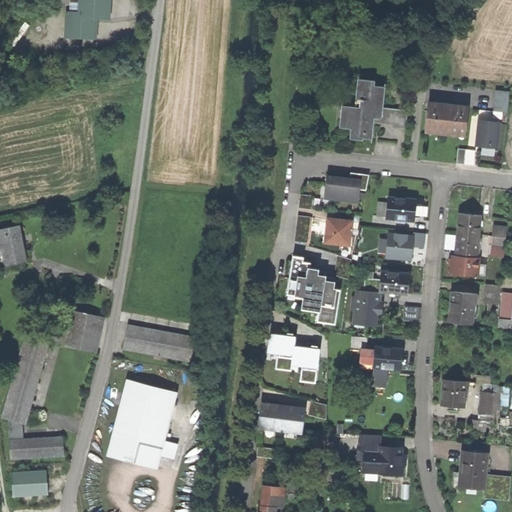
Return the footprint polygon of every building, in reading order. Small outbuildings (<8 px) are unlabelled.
[(67,13),(66,38),(97,39),(98,24),(111,24),(112,0),(78,0),(77,14),(67,13)] [(363,142),(363,139),(371,140),(373,124),(374,119),(382,120),(383,109),(386,88),(375,87),(376,82),(358,80),(356,102),(360,102),(360,108),(342,106),(340,129),(351,130),(350,140),(363,142)] [(510,94),(495,93),(493,120),(501,120),(502,114),(508,114),(510,94)] [(468,107),(429,103),(426,134),(465,138),(468,107)] [(409,110),(383,109),(382,120),(374,119),(373,124),(393,125),(393,129),(408,130),(409,110)] [(501,124),(479,122),(476,147),(498,150),(501,124)] [(459,150),(457,164),(474,166),(475,153),(459,150)] [(362,180),(361,191),(367,191),(370,177),(352,174),(351,179),(362,180)] [(361,191),(362,180),(351,179),(327,177),(325,200),(359,204),(361,191)] [(312,210),(313,198),(301,196),(300,209),(312,210)] [(386,220),(415,223),(417,200),(388,198),(387,204),(386,218),(386,220)] [(386,218),(387,204),(378,203),(377,218),(386,218)] [(480,238),(482,216),(458,215),(457,236),(480,238)] [(311,219),(298,217),(295,243),(308,244),(311,219)] [(351,247),(354,222),(328,219),(325,244),(351,247)] [(6,268),(28,263),(20,226),(0,230),(0,251),(3,251),(6,268)] [(507,228),(494,227),(493,237),(506,238),(507,228)] [(413,262),(416,237),(389,233),(388,240),(380,239),(378,254),(387,255),(386,259),(413,262)] [(480,238),(457,236),(455,255),(479,256),(480,238)] [(506,238),(493,237),(492,257),(505,258),(506,238)] [(305,259),(293,257),(287,296),(305,299),(303,310),(320,312),(318,322),(335,324),(340,293),(333,291),(334,280),(325,279),(326,274),(319,273),(320,270),(312,269),(312,265),(304,263),(305,259)] [(349,281),(352,261),(339,257),(335,277),(349,281)] [(479,278),(480,259),(452,257),(450,276),(479,278)] [(409,296),(411,274),(382,272),(380,294),(383,294),(409,296)] [(501,288),(486,286),(484,305),(499,307),(501,288)] [(380,294),(356,291),(355,298),(352,297),(350,311),(354,312),(352,326),(378,328),(379,318),(382,319),(384,303),(382,303),(383,294),(380,294)] [(477,296),(452,293),(448,323),(473,326),(477,296)] [(420,321),(421,310),(406,309),(405,320),(420,321)] [(105,319),(76,313),(68,347),(97,354),(105,319)] [(128,325),(123,351),(196,365),(201,340),(128,325)] [(295,347),(296,338),(270,334),(268,354),(279,355),(277,370),(292,372),(292,366),(295,347)] [(27,426),(48,343),(23,336),(1,420),(8,421),(24,426),(27,426)] [(368,339),(352,338),(351,349),(361,350),(367,351),(368,339)] [(320,350),(295,347),(292,366),(302,367),(301,383),(316,384),(320,350)] [(402,373),(404,350),(376,348),(376,351),(367,351),(361,350),(360,366),(374,367),(374,371),(388,372),(402,373)] [(388,372),(374,371),(372,388),(387,389),(388,372)] [(165,441),(178,393),(129,380),(108,457),(157,470),(161,457),(175,461),(179,445),(165,441)] [(469,384),(444,381),(441,407),(466,410),(469,384)] [(498,387),(484,386),(483,393),(482,393),(480,415),(482,415),(495,417),(499,417),(501,395),(498,394),(498,387)] [(282,432),(284,406),(262,403),(259,430),(282,432)] [(327,406),(312,403),(309,416),(327,421),(327,406)] [(306,408),(284,406),(282,432),(303,435),(306,408)] [(495,417),(482,415),(481,422),(472,421),(471,432),(511,436),(511,425),(495,424),(495,417)] [(24,426),(8,421),(9,440),(25,439),(24,426)] [(328,435),(307,433),(305,455),(326,456),(328,435)] [(382,437),(359,436),(359,453),(364,453),(381,454),(382,448),(382,437)] [(25,439),(9,440),(10,461),(65,458),(64,437),(25,439)] [(278,451),(259,448),(257,458),(277,460),(278,451)] [(403,449),(382,448),(381,454),(364,453),(363,475),(402,476),(403,449)] [(488,455),(462,452),(459,488),(485,491),(486,476),(488,455)] [(48,511),(46,467),(22,468),(24,511),(48,511)] [(511,478),(486,476),(485,491),(484,499),(510,502),(511,478)] [(290,484),(288,500),(302,502),(304,486),(290,484)] [(287,488),(263,486),(261,507),(278,509),(284,509),(287,488)]
